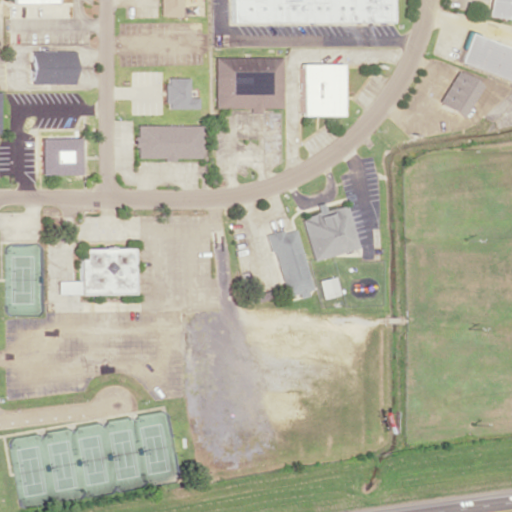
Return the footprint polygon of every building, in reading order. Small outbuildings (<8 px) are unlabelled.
[(180,0),(159,0),(160,16),(180,15),(180,0)] [(230,0),(389,0),(390,28),(231,28),(230,0)] [(489,0),(511,0),(511,20),(507,20),(507,23),(487,20),(489,0)] [(511,84),(460,64),(470,36),(511,52),(511,84)] [(32,53),(76,53),(76,87),(32,87),(32,53)] [(212,56),(279,56),(280,108),(212,107),(212,56)] [(296,63),(342,63),(343,116),(296,116),(296,63)] [(458,73),(484,89),(464,121),(439,104),(458,73)] [(164,85),(168,85),(168,79),(188,79),(188,99),(197,99),(197,111),(168,111),(168,104),(164,105),(164,85)] [(137,127),(200,128),(200,161),(137,162),(137,127)] [(42,140),(82,140),(83,178),(43,178),(42,140)] [(301,226),(305,225),(305,222),(318,218),(316,210),(323,208),(325,215),(345,210),(357,254),(312,266),(301,226)] [(264,240),(281,235),(282,238),(294,235),(311,296),(306,297),(307,301),(298,303),(296,299),(284,302),(272,257),(269,257),(264,240)] [(82,247),(131,247),(133,295),(56,296),(55,280),(77,279),(77,258),(82,258),(82,247)] [(336,294),(332,276),(315,279),(320,298),(336,294)]
